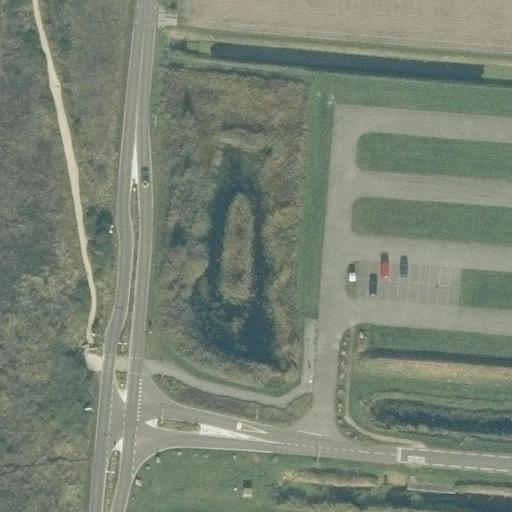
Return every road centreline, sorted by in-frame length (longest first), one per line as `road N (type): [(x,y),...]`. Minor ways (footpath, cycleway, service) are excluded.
road 1 (tertiary): [(135,149),(120,203),(120,308),(103,416)]
road 2 (tertiary): [(131,407),(146,214),(135,149)]
road 3 (unclassified): [(511,465),(256,438)]
road 4 (tertiary): [(135,149),(149,0)]
road 5 (unclassified): [(256,438),(202,417),(131,407)]
road 6 (unclassified): [(128,435),(256,438)]
